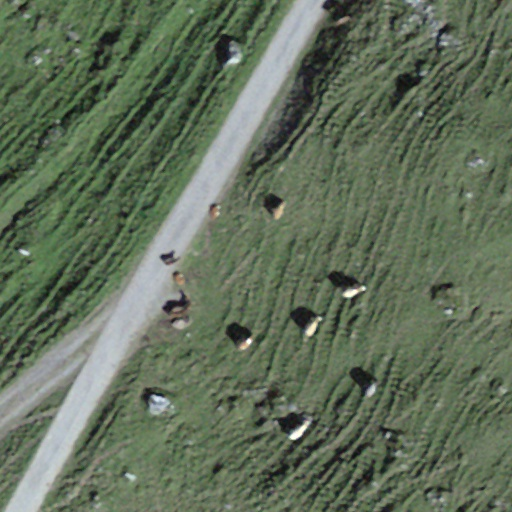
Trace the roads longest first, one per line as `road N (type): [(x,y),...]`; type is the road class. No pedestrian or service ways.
road 1 (track): [(317,0),(23,511)]
road 2 (track): [(0,427),(116,350)]
